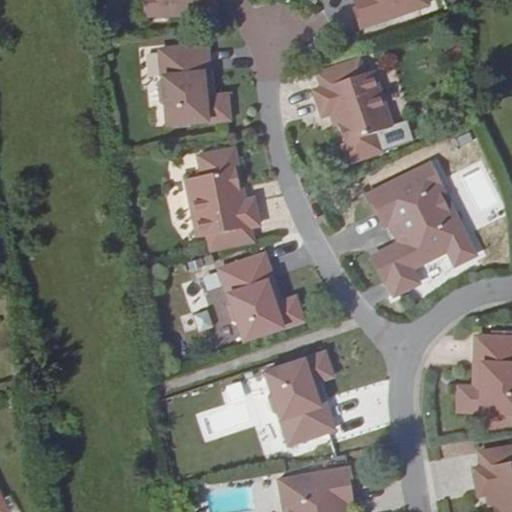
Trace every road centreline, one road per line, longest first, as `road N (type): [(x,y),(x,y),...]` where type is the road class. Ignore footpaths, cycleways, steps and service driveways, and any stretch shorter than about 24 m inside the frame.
road 1 (residential): [(397,356),(350,313),(284,209),(257,98),(263,35)]
road 2 (residential): [(418,511),(397,356)]
road 3 (residential): [(397,356),(435,311),(511,288)]
